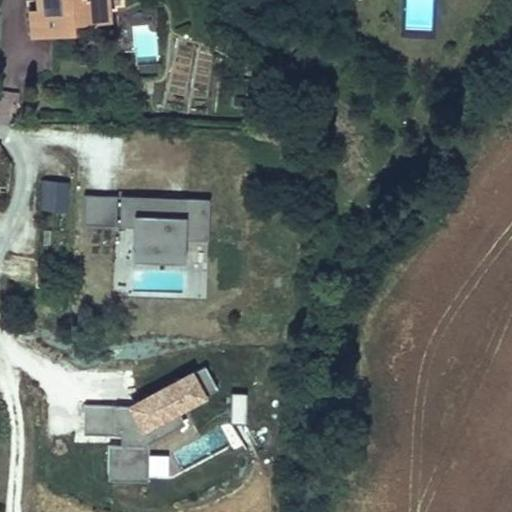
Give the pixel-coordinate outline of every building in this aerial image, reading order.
[(26,6),(30,32),(68,26),(67,15),(107,8),(107,7),(119,5),(118,0),(41,0),(42,3),(26,6)] [(67,15),(68,26),(109,19),(107,8),(67,15)] [(18,92),(0,90),(0,120),(15,122),(18,92)] [(69,183),(43,181),(40,208),(67,210),(69,183)] [(210,199),(87,197),(86,225),(136,226),(135,260),(185,261),(185,239),(209,240),(210,199)] [(36,282),(37,256),(7,255),(6,280),(36,282)] [(128,408),(89,406),(87,434),(123,435),(124,447),(109,446),(108,479),(147,480),(149,445),(184,424),(179,413),(219,390),(206,366),(128,408)] [(245,394),(232,393),(232,423),(245,423),(245,394)]
